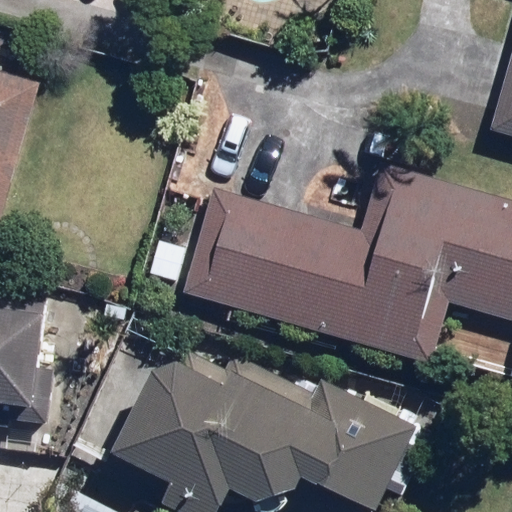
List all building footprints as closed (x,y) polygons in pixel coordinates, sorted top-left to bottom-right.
[(0,238),(5,240),(50,85),(0,70),(0,238)] [(511,76),(497,133),(511,137),(511,76)] [(161,241),(152,273),(178,281),(175,291),(436,365),(451,310),(472,315),(511,323),(511,205),(390,171),(373,230),(224,188),(205,253),(161,241)] [(0,405),(43,408),(50,317),(0,312),(0,405)] [(175,373),(128,348),(73,451),(187,511),(229,511),(240,492),(278,511),(283,511),(302,477),(367,511),(388,511),(434,427),(330,371),(318,394),(243,354),(233,373),(187,349),(175,373)]
